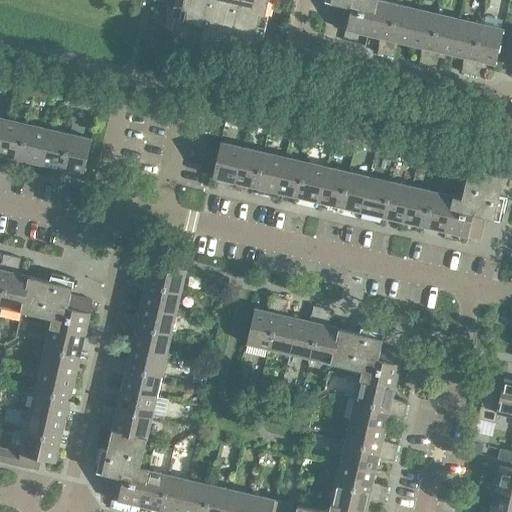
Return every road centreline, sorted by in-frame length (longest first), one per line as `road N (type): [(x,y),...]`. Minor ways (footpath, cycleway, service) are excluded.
road 1 (residential): [(477,291),(131,207)]
road 2 (residential): [(67,507),(131,207)]
road 3 (residential): [(511,94),(293,49),(304,0)]
road 4 (residential): [(426,511),(477,291)]
road 5 (residential): [(131,207),(78,219),(0,200)]
